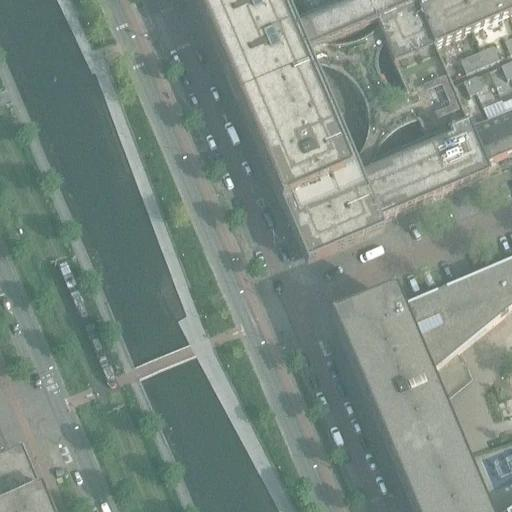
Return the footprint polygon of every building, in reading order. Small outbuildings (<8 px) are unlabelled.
[(190,0),(306,271),(382,239),(378,228),(467,190),(446,139),(356,176),(306,57),(375,28),(393,70),(433,53),(417,15),(418,14),(412,0),(190,0)] [(433,53),(511,19),(511,0),(451,0),(418,14),(417,15),(433,53)] [(499,65),(493,51),(486,53),(492,68),(499,65)] [(492,68),(486,53),(480,56),(486,70),(492,68)] [(486,70),(480,56),(473,59),(479,73),(486,70)] [(479,73),(473,59),(466,62),(472,76),(479,73)] [(472,76),(466,62),(460,65),(466,79),(472,76)] [(511,82),(511,79),(507,68),(500,71),(506,85),(511,82)] [(482,95),(476,81),(470,84),(475,98),(482,95)] [(475,98),(470,84),(463,86),(469,100),(475,98)] [(511,160),(511,131),(506,118),(488,126),(504,164),(511,160)] [(504,164),(488,126),(469,134),(484,170),(485,172),(504,164)] [(484,170),(469,134),(467,130),(446,139),(467,190),(489,181),(485,172),(484,170)] [(480,511),(449,439),(437,412),(442,408),(432,379),(458,358),(462,355),(464,353),(511,313),(511,264),(403,311),(396,314),(391,303),(380,307),(330,329),(367,416),(384,455),(387,463),(407,511),(480,511)] [(41,511),(19,460),(0,468),(0,511),(41,511)]
